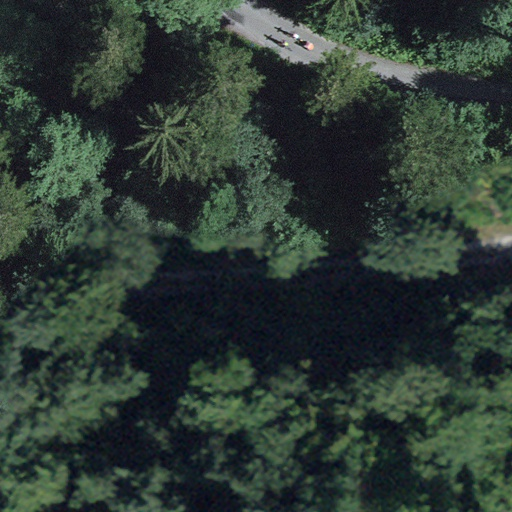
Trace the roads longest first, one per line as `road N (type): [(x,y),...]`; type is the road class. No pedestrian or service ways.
road 1 (track): [(511,240),(269,277),(0,282)]
road 2 (unclassified): [(228,0),(359,73),(511,102)]
